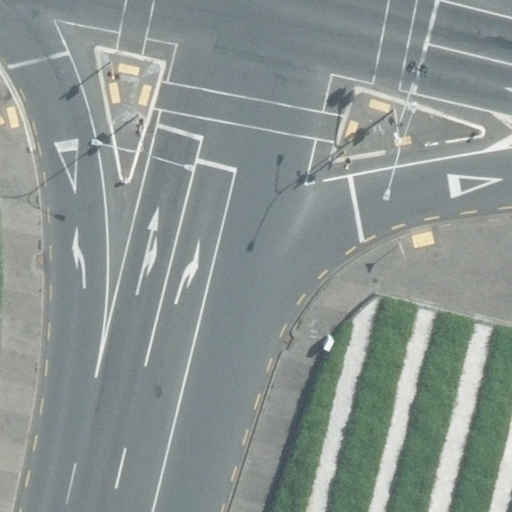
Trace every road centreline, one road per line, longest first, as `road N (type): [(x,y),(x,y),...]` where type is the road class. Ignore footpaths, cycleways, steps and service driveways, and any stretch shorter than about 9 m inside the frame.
road 1 (primary): [(511,167),(440,180),(332,216),(164,402)]
road 2 (primary): [(164,402),(55,49),(27,0)]
road 3 (secondary): [(164,402),(264,0)]
road 4 (primary): [(511,27),(372,0)]
